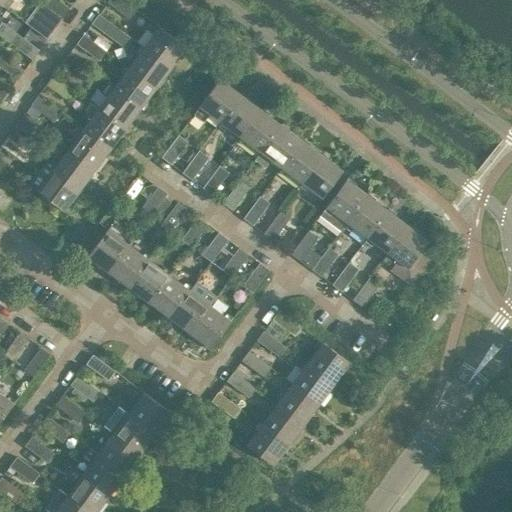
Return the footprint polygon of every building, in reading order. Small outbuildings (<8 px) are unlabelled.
[(70,10),(56,0),(42,0),(41,2),(63,19),(70,10)] [(136,10),(122,0),(108,0),(107,3),(130,19),(136,10)] [(55,30),(33,13),(26,22),(49,39),(55,30)] [(121,30),(99,14),(92,23),(114,40),(121,30)] [(144,47),(171,67),(186,47),(159,27),(144,47)] [(40,50),(17,34),(11,43),(33,60),(40,50)] [(106,51),(83,34),(77,44),(99,60),(106,51)] [(171,67),(144,47),(129,68),(156,88),(171,67)] [(25,71),(2,54),(0,57),(0,67),(18,80),(25,71)] [(91,72),(68,55),(62,64),(84,80),(91,72)] [(156,88),(129,68),(113,88),(140,108),(156,88)] [(76,92),(53,75),(46,84),(69,101),(76,92)] [(221,77),(200,106),(193,115),(204,123),(210,114),(220,122),(241,95),(227,85),(229,83),(221,77)] [(10,91),(0,84),(0,98),(3,100),(10,91)] [(108,95),(98,109),(125,129),(140,108),(113,88),(108,85),(103,92),(108,95)] [(261,110),(241,95),(220,122),(241,137),(261,110)] [(61,112),(38,96),(31,105),(54,121),(61,112)] [(93,116),(83,129),(110,149),(125,129),(98,109),(92,104),(89,107),(90,114),(93,116)] [(282,125),(261,110),(241,137),(261,152),(282,125)] [(45,133),(23,116),(16,125),(39,142),(45,133)] [(72,132),(78,136),(68,150),(95,170),(110,149),(83,129),(77,125),(72,132)] [(282,167),(302,140),(282,125),(261,152),(255,160),(266,168),(272,160),(282,167)] [(187,142),(178,135),(162,157),(171,164),(187,142)] [(30,153),(8,136),(1,146),(23,162),(30,153)] [(302,140),(282,167),(302,183),(322,155),(302,140)] [(68,150),(53,170),(80,190),(95,170),(68,150)] [(208,157),(199,150),(183,173),(192,179),(208,157)] [(343,171),(322,155),(302,183),(323,198),(343,171)] [(229,172),(220,166),(203,188),(213,195),(229,172)] [(53,170),(48,177),(39,170),(29,184),(64,211),(80,190),(53,170)] [(326,207),(320,215),(330,222),(341,231),(347,222),(367,196),(354,186),(355,184),(347,178),(326,207)] [(249,187),(240,181),(223,203),(232,210),(249,187)] [(159,187),(158,187),(142,209),(151,216),(167,194),(159,187)] [(253,225),(264,211),(270,203),(261,196),(244,218),(253,225)] [(367,196),(347,222),(367,237),(387,211),(367,196)] [(188,209),(179,202),(162,224),(171,231),(188,209)] [(290,218),(281,211),(264,233),(273,240),(290,218)] [(408,226),(387,211),(367,237),(386,252),(388,253),(408,226)] [(208,224),(199,217),(182,239),(191,246),(208,224)] [(388,253),(386,252),(380,260),(411,283),(410,284),(411,285),(430,260),(429,259),(428,260),(419,254),(428,241),(408,226),(388,253)] [(109,272),(129,245),(108,229),(88,256),(109,272)] [(317,238),(308,231),(291,254),(300,261),(317,238)] [(228,239),(219,232),(203,255),(212,261),(228,239)] [(149,260),(129,245),(109,272),(129,287),(149,260)] [(232,276),(236,270),(248,254),(240,247),(223,270),(232,276)] [(338,254),(328,247),(312,269),(321,276),(338,254)] [(149,260),(129,287),(150,302),(170,275),(149,260)] [(349,262),(332,285),(342,292),(358,269),(349,262)] [(269,269),(260,263),(243,285),(253,292),(269,269)] [(190,290),(170,275),(150,302),(162,311),(161,313),(169,319),(170,317),(190,290)] [(379,284),(369,278),(353,300),(362,307),(379,284)] [(190,290),(170,317),(190,332),(210,305),(190,290)] [(210,305),(190,332),(211,347),(231,321),(210,305)] [(303,327),(280,310),(273,319),(296,336),(303,327)] [(0,336),(9,324),(0,316),(0,336)] [(287,348),(264,331),(257,340),(280,357),(287,348)] [(13,361),(30,339),(20,332),(4,354),(13,361)] [(308,364),(335,384),(350,363),(323,343),(308,364)] [(51,354),(41,347),(25,370),(34,377),(51,354)] [(272,368),(249,351),(242,360),(265,378),(272,368)] [(94,354),(87,364),(109,380),(116,371),(94,354)] [(304,424),(320,403),(335,384),(308,364),(293,383),(278,404),(304,424)] [(257,389),(234,372),(227,381),(250,398),(257,389)] [(75,388),(87,397),(93,401),(100,392),(78,375),(71,385),(75,388)] [(87,397),(75,388),(71,392),(84,401),(87,397)] [(0,421),(14,403),(0,392),(0,421)] [(144,392),(129,413),(156,433),(171,412),(144,392)] [(242,409),(219,392),(212,401),(235,418),(242,409)] [(63,395),(56,405),(78,422),(85,412),(63,395)] [(304,424),(278,404),(262,425),(289,445),(304,424)] [(156,433),(129,413),(113,433),(140,453),(156,433)] [(48,416),(40,425),(63,442),(70,433),(48,416)] [(289,445),(262,425),(247,445),(274,465),(289,445)] [(113,433),(98,454),(125,474),(140,453),(113,433)] [(32,436),(25,446),(48,462),(55,453),(32,436)] [(125,474),(98,454),(90,448),(85,455),(93,461),(83,474),(110,494),(125,474)] [(17,456),(10,466),(32,483),(40,473),(17,456)] [(83,474),(68,494),(91,511),(96,511),(110,494),(83,474)] [(2,477),(0,479),(0,490),(17,503),(24,494),(2,477)] [(91,511),(68,494),(59,488),(44,508),(49,511),(91,511)]
